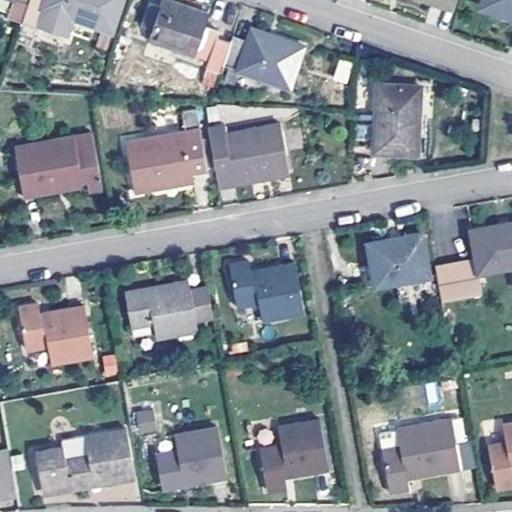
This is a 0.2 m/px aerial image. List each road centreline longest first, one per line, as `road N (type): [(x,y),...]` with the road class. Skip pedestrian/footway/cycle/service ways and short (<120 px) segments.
road 1 (residential): [(0,267),(511,180)]
road 2 (residential): [(511,77),(283,0)]
